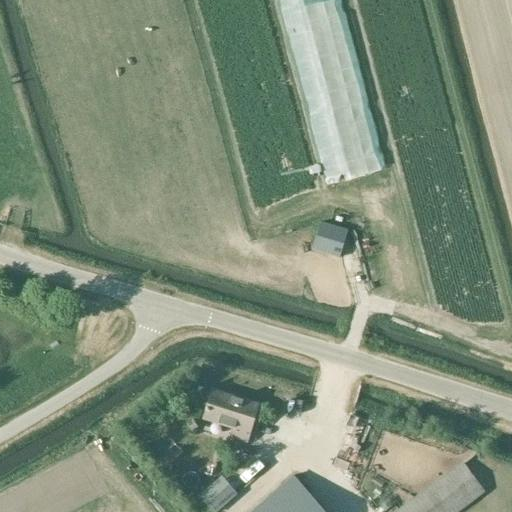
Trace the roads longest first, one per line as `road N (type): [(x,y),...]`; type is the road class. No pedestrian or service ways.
road 1 (unclassified): [(511,410),(161,309)]
road 2 (unclassified): [(0,427),(121,362),(161,309)]
road 3 (unclassified): [(161,309),(0,256)]
